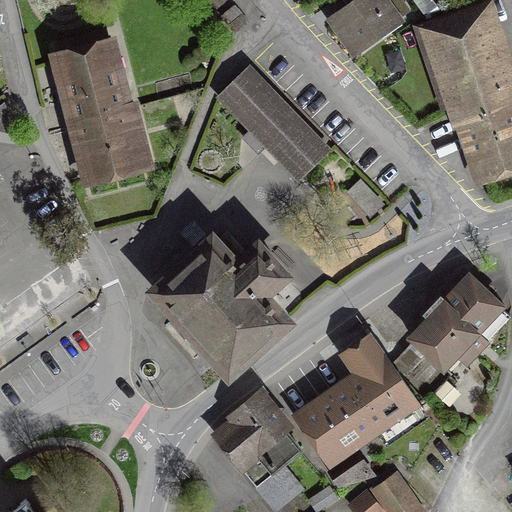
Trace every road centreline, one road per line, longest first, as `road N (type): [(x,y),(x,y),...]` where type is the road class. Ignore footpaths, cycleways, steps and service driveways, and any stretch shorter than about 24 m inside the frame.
road 1 (residential): [(473,234),(357,293),(207,411),(173,452)]
road 2 (residential): [(269,0),(429,173),(473,234)]
road 3 (residential): [(0,451),(60,407),(112,400),(173,452)]
